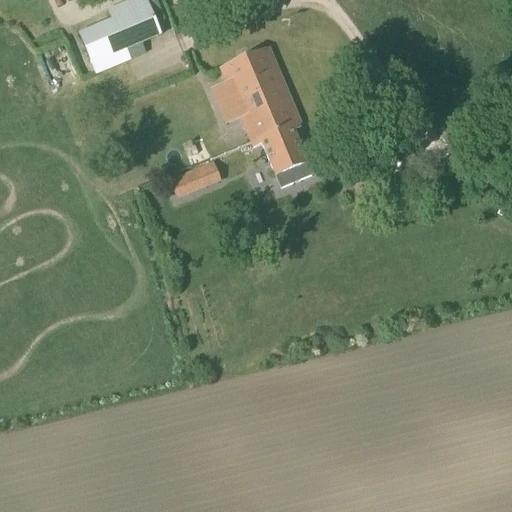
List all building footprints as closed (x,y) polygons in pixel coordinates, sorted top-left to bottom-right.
[(150,11),(145,0),(135,0),(107,12),(111,21),(113,27),(150,11)] [(88,62),(94,77),(96,76),(133,61),(128,49),(126,46),(88,62)] [(282,153),(298,147),(293,133),(299,131),(297,127),(299,126),(268,53),(219,73),(252,151),(261,147),(265,155),(280,149),(282,153)] [(60,87),(82,80),(76,59),(53,66),(60,87)] [(280,149),(265,155),(280,191),(312,178),(298,147),(282,153),(280,149)] [(227,178),(260,168),(255,153),(223,163),(227,178)] [(176,203),(205,190),(197,171),(167,183),(176,203)] [(233,217),(231,245),(249,246),(251,218),(233,217)]
